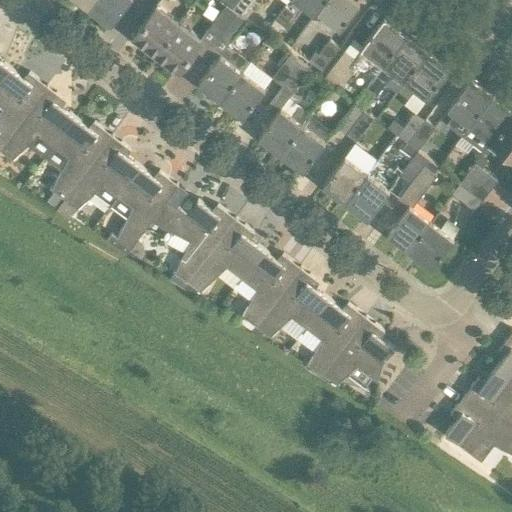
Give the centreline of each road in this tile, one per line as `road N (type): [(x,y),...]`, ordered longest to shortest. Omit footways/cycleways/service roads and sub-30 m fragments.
road 1 (residential): [(14,0),(405,296),(428,304),(449,298)]
road 2 (residential): [(410,412),(459,340),(449,298)]
